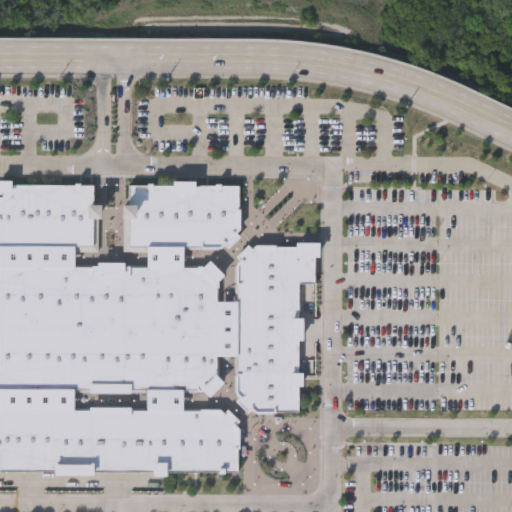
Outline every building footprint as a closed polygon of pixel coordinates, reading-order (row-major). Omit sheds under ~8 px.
[(147,251),(140,251),(123,251),(123,206),(128,206),(128,182),(239,182),(239,229),(239,230),(236,233),(239,235),(226,247),(224,245),(222,247),(183,247),(183,251),(147,251)] [(0,250),(0,183),(97,183),(97,206),(97,250),(74,250),(0,250)] [(317,243),(317,284),(298,284),(298,318),(302,318),(302,342),(298,342),(298,373),(302,373),(302,387),(298,387),(298,413),(254,413),(233,393),(233,382),(233,356),(233,301),(233,263),(238,258),(236,257),(248,245),(249,247),(253,243),(257,243),(317,243)] [(0,250),(74,250),(74,264),(0,264),(0,250)] [(183,251),(183,264),(147,264),(147,251),(183,251)] [(146,389),(73,389),(0,389),(0,264),(74,264),(147,264),(183,264),(217,264),(217,301),(217,356),(217,389),(182,389),(146,389)] [(217,301),(233,301),(233,356),(217,356),(217,301)] [(0,389),(73,389),(73,401),(73,409),(0,409),(0,389)] [(182,389),(182,409),(146,409),(146,389),(182,389)] [(0,409),(73,409),(146,409),(182,409),(222,409),(227,409),(236,418),(236,471),(0,471),(0,409)]
